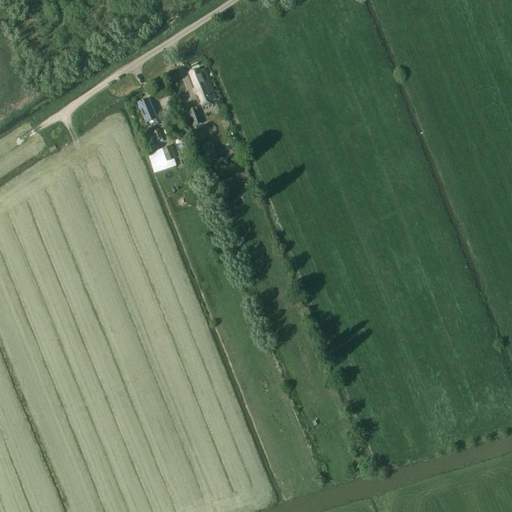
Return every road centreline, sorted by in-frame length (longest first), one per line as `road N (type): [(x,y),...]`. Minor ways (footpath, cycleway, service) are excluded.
road 1 (unclassified): [(35,129),(238,0)]
road 2 (track): [(0,207),(77,152),(61,114)]
